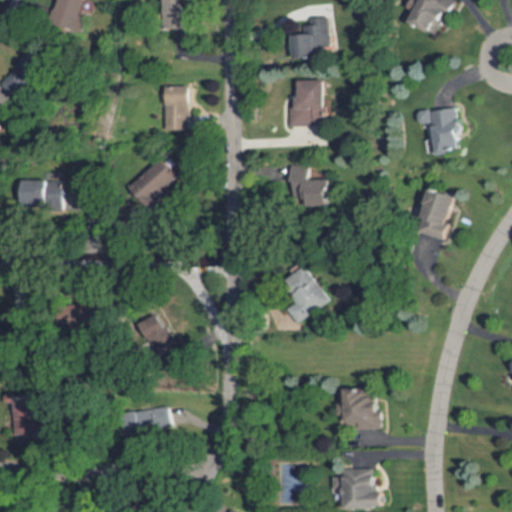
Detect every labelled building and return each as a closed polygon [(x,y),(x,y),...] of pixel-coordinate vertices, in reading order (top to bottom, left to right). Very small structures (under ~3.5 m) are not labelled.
[(79,30),(88,0),(62,0),(55,22),(79,30)] [(165,0),(166,27),(187,27),(187,0),(165,0)] [(441,37),(459,5),(451,0),(427,0),(415,22),(441,37)] [(300,58),(331,57),(330,26),(299,26),(300,58)] [(291,107),(291,125),(331,125),(331,80),(297,80),(297,107),(291,107)] [(192,128),(192,86),(169,86),(169,128),(192,128)] [(468,153),(469,121),(459,121),(460,110),(427,110),(427,153),(468,153)] [(292,166),(295,198),(331,195),(329,180),(312,181),(310,164),(292,166)] [(55,205),(55,180),(27,180),(27,205),(55,205)] [(424,231),(451,239),(464,195),(436,188),(424,231)] [(333,301),(310,266),(288,281),(302,303),(291,309),(300,323),(333,301)] [(385,429),(385,388),(341,388),(341,428),(385,429)] [(348,470),(348,476),(338,477),(339,501),(348,500),(348,510),(393,509),(392,492),(383,493),(382,468),(348,470)]
